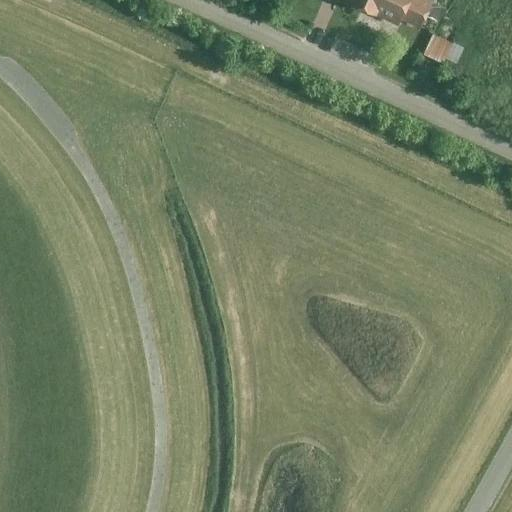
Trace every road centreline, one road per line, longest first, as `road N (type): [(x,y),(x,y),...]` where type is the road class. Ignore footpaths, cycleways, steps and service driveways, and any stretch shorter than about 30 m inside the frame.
road 1 (track): [(0,70),(57,126),(105,200),(137,271),(164,401),(166,485),(154,511)]
road 2 (residential): [(511,143),(202,0)]
